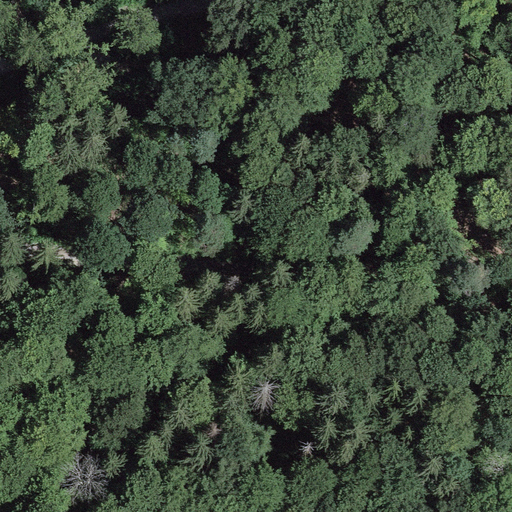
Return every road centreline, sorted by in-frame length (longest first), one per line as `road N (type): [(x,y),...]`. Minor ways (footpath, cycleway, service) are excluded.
road 1 (track): [(11,511),(72,437),(185,359),(489,322)]
road 2 (track): [(511,325),(242,260),(0,225)]
road 3 (track): [(0,104),(230,19),(325,0)]
